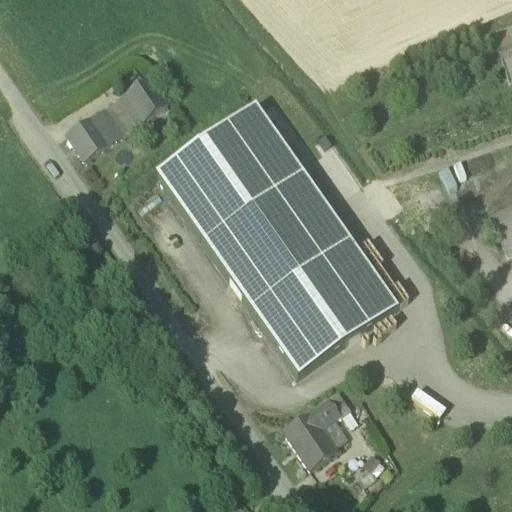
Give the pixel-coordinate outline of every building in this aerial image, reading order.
[(511,63),(502,66),(509,90),(511,88),(511,63)] [(148,87),(144,90),(135,76),(120,86),(129,100),(125,103),(144,130),(167,114),(148,87)] [(144,130),(125,103),(103,117),(122,144),(144,130)] [(255,116),(239,128),(327,254),(344,242),(255,116)] [(66,142),(85,169),(122,144),(103,117),(66,142)] [(239,128),(157,186),(297,385),(396,316),(344,242),(327,254),(239,128)] [(511,174),(451,200),(478,264),(511,249),(511,174)] [(339,425),(340,425),(351,418),(339,400),(329,407),(340,424),(339,425)] [(283,439),(309,478),(337,459),(335,456),(322,437),(334,428),(339,425),(340,424),(329,407),(283,439)] [(347,447),(334,428),(322,437),(335,456),(347,447)]
